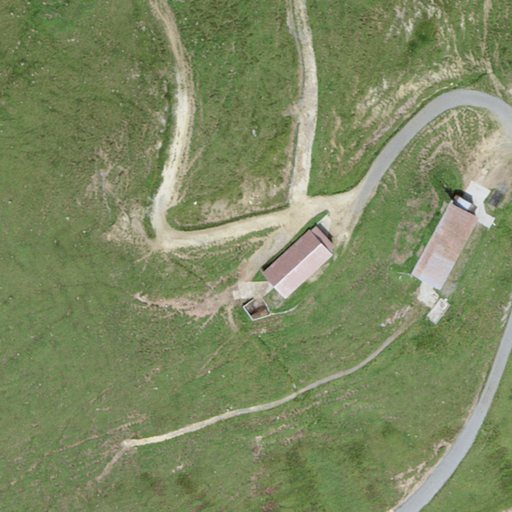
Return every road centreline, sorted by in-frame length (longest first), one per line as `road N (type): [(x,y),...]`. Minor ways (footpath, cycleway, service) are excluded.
road 1 (track): [(511,123),(471,100),(425,116),(370,177),(339,245)]
road 2 (track): [(408,511),(472,429),(511,329)]
